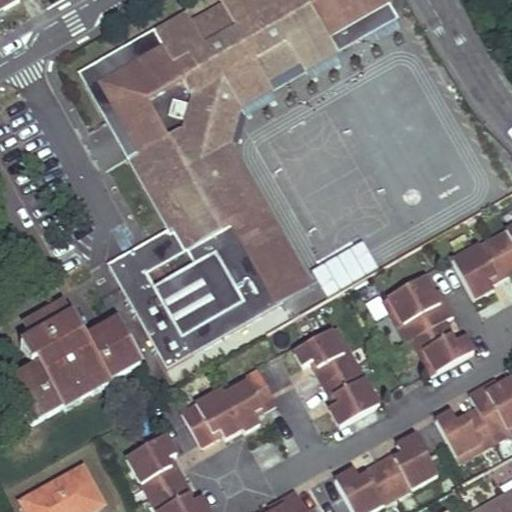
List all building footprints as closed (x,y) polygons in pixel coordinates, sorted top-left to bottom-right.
[(0,0),(0,7),(2,6),(5,10),(20,2),(19,0),(0,0)] [(168,225),(108,259),(166,360),(275,298),(220,199),(233,192),(210,151),(203,150),(205,141),(226,146),(228,140),(238,108),(242,110),(274,92),(269,83),(300,66),(305,74),(399,21),(386,0),(219,0),(222,4),(191,21),(186,14),(82,74),(112,126),(123,119),(144,155),(132,162),(168,225)] [(112,126),(132,162),(144,155),(123,119),(112,126)] [(308,279),(228,140),(226,146),(205,141),(203,150),(210,151),(233,192),(220,199),(275,298),(308,279)] [(511,230),(455,263),(477,302),(496,291),(493,286),(511,275),(511,230)] [(366,246),(308,270),(321,300),(379,276),(366,246)] [(427,279),(385,302),(408,344),(414,341),(434,378),(476,354),(467,338),(459,343),(448,322),(456,317),(448,302),(442,305),(435,293),(427,279)] [(441,290),(435,293),(442,305),(448,302),(441,290)] [(99,334),(83,343),(62,305),(25,326),(34,341),(27,345),(38,364),(40,368),(22,378),(26,385),(12,392),(31,427),(63,409),(61,406),(78,396),(81,400),(91,394),(89,391),(105,382),(107,386),(140,368),(120,332),(103,341),(99,334)] [(99,334),(103,341),(120,332),(116,325),(99,334)] [(338,329),(296,353),(305,368),(313,364),(337,406),(331,409),(342,429),(382,407),(338,329)] [(38,364),(27,345),(21,348),(31,368),(38,364)] [(260,371),(183,414),(202,448),(217,439),(215,435),(222,432),(224,436),(227,441),(244,431),(246,434),(262,425),(257,417),(279,405),(260,371)] [(26,385),(22,378),(7,386),(12,392),(26,385)] [(511,435),(511,381),(488,394),(485,389),(470,397),(477,411),(457,422),(453,414),(437,423),(460,465),(511,435)] [(107,386),(105,382),(89,391),(91,394),(92,397),(109,387),(107,386)] [(81,400),(78,396),(61,406),(63,409),(65,412),(82,402),(81,400)] [(167,436),(128,458),(143,485),(149,482),(164,509),(158,511),(157,511),(209,511),(202,498),(196,500),(173,458),(178,455),(167,436)] [(355,471),(336,482),(352,511),(375,511),(439,476),(417,437),(398,448),(401,453),(358,477),(355,471)] [(96,511),(103,508),(82,472),(19,508),(21,511),(96,511)] [(149,482),(143,485),(158,511),(164,509),(149,482)] [(511,511),(511,493),(478,511),(511,511)] [(306,511),(296,494),(282,502),(285,507),(276,511),(306,511)] [(282,502),(269,509),(270,511),(276,511),(285,507),(282,502)]
